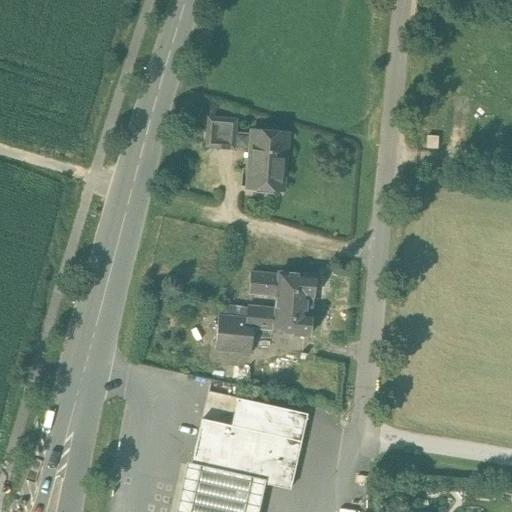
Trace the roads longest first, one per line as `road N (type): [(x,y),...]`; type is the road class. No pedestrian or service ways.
road 1 (tertiary): [(48,511),(185,0)]
road 2 (unclassified): [(363,432),(403,0)]
